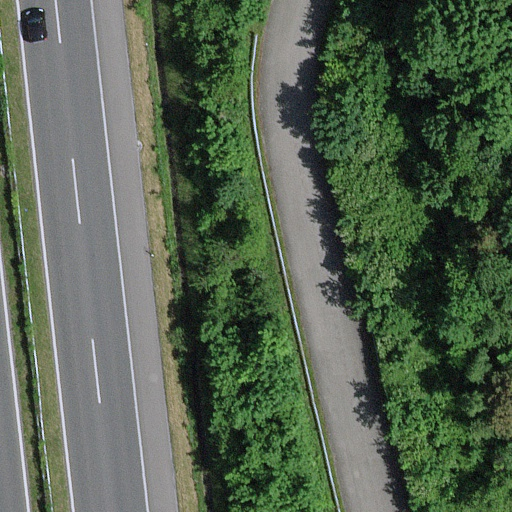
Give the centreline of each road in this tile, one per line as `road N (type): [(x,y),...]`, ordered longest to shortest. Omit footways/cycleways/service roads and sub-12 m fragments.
road 1 (unclassified): [(375,511),(292,150),(287,64),(300,0)]
road 2 (motorway): [(112,511),(57,0)]
